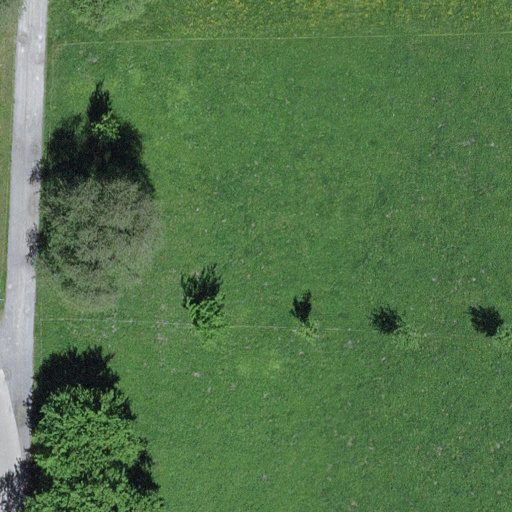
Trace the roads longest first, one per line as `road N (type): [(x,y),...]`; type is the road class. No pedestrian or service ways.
road 1 (track): [(16,416),(32,0)]
road 2 (unclassified): [(13,511),(16,416),(0,382)]
